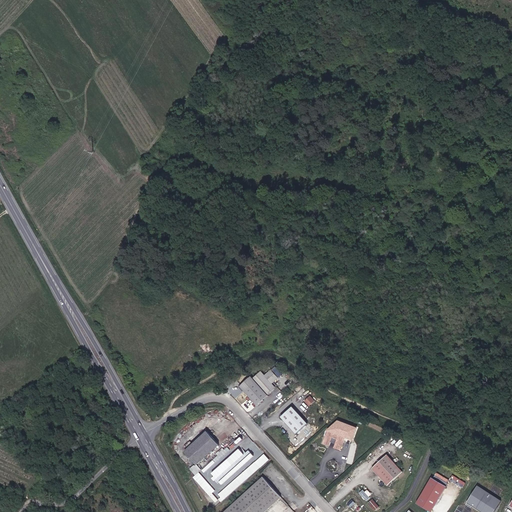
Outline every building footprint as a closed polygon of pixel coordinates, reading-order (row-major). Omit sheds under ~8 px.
[(276,377),(269,370),(264,374),(271,382),(276,377)] [(255,405),(273,387),(259,372),(252,379),(249,376),(238,386),(255,405)] [(313,400),(308,395),(302,400),(307,405),(313,400)] [(305,422),(290,406),(279,416),(294,433),(305,422)] [(327,431),(322,443),(328,445),(331,441),(335,443),(333,447),(340,450),(345,437),(352,440),(357,428),(337,421),(327,431)] [(220,445),(210,433),(187,452),(198,465),(220,445)] [(238,447),(209,473),(216,481),(217,480),(222,485),(255,456),(249,449),(244,453),(238,447)] [(264,453),(218,493),(224,500),(270,460),(264,453)] [(387,484),(401,470),(385,453),(371,467),(387,484)] [(202,470),(205,472),(222,457),(219,454),(202,470)] [(355,468),(361,475),(367,469),(364,467),(367,464),(363,461),(355,468)] [(430,510),(445,484),(431,475),(415,501),(430,510)] [(453,475),(450,480),(464,488),(467,482),(453,475)] [(266,511),(283,497),(265,477),(225,511),(266,511)] [(485,511),(491,511),(501,497),(477,482),(466,499),(485,511)] [(366,488),(360,493),(367,501),(372,496),(366,488)] [(374,510),(379,506),(373,498),(368,502),(374,510)]
